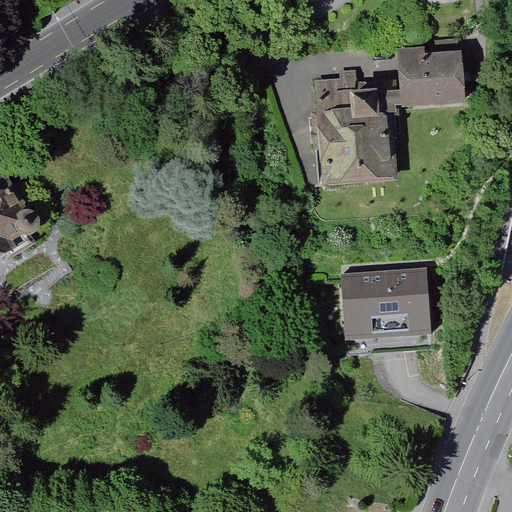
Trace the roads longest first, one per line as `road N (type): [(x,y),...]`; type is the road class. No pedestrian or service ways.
road 1 (tertiary): [(447,511),(511,358)]
road 2 (tertiary): [(132,0),(0,78)]
